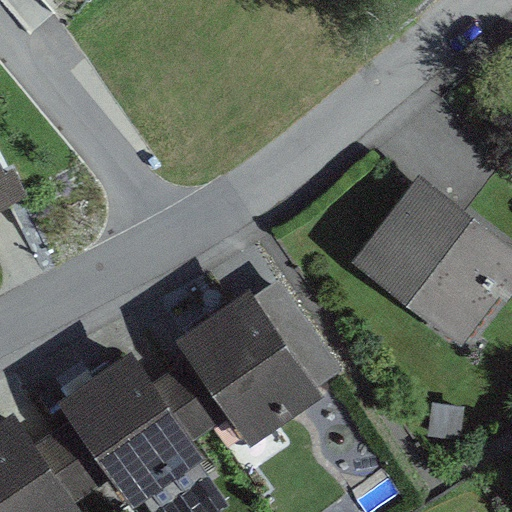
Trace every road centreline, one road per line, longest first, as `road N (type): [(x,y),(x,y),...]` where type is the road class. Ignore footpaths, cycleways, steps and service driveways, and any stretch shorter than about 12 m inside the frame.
road 1 (residential): [(160,233),(310,147),(483,0)]
road 2 (residential): [(160,233),(97,131),(0,22)]
road 3 (residential): [(0,319),(160,233)]
